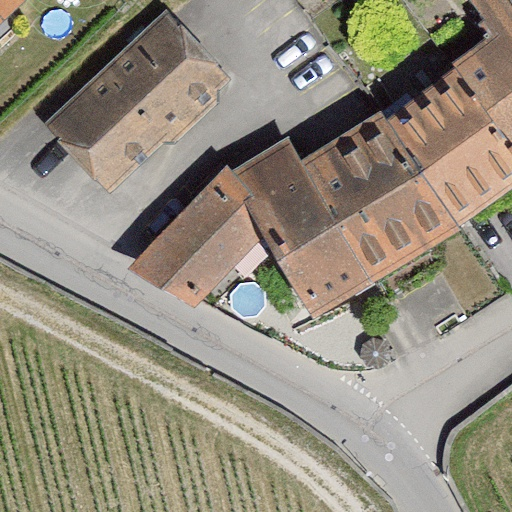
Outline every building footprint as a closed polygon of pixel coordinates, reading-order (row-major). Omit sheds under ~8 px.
[(0,0),(0,48),(52,0),(0,0)] [(174,13),(69,119),(134,182),(238,77),(174,13)] [(511,35),(462,73),(511,138),(511,35)] [(511,206),(511,138),(462,73),(401,121),(480,230),(511,206)] [(480,230),(401,121),(320,167),(399,280),(480,230)] [(301,140),(249,171),(159,266),(225,301),(281,247),(336,327),(399,280),(320,167),(301,140)]
